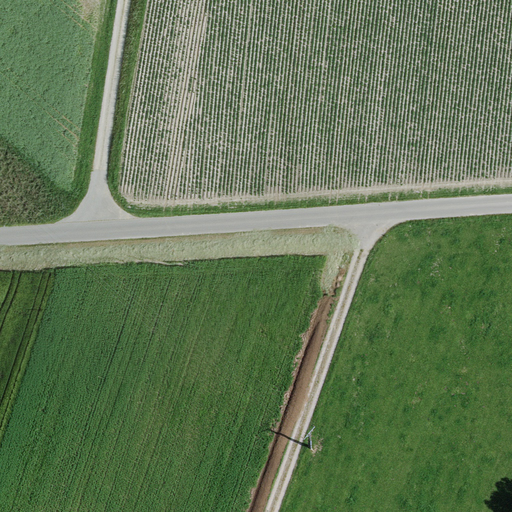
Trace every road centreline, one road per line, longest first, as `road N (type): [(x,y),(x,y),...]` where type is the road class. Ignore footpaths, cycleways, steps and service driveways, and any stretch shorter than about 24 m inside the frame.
road 1 (unclassified): [(511,204),(0,238)]
road 2 (track): [(373,214),(269,511)]
road 3 (track): [(89,233),(124,0)]
